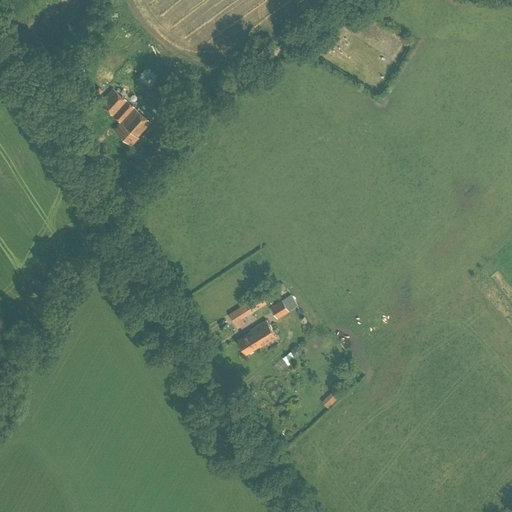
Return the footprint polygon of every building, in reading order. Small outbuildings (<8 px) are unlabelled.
[(162,100),(171,88),(147,67),(136,78),(162,100)] [(131,145),(138,137),(137,137),(150,122),(113,88),(99,104),(120,122),(113,129),(131,145)] [(237,328),(245,323),(241,318),(282,293),(277,285),(229,314),(237,328)] [(277,318),(289,311),(282,299),(270,307),(277,318)] [(261,347),(277,337),(266,320),(250,330),(251,331),(238,340),(246,353),(260,345),(261,347)] [(285,355),(288,362),(296,358),(293,351),(285,355)] [(330,407),(345,394),(339,388),(324,401),(330,407)]
